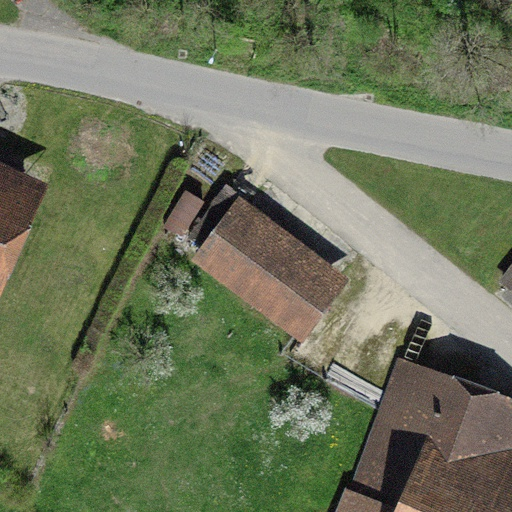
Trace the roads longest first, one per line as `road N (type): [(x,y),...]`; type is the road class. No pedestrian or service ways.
road 1 (residential): [(230,98),(511,335)]
road 2 (tertiary): [(511,154),(230,98)]
road 3 (tertiary): [(230,98),(38,47),(0,45)]
